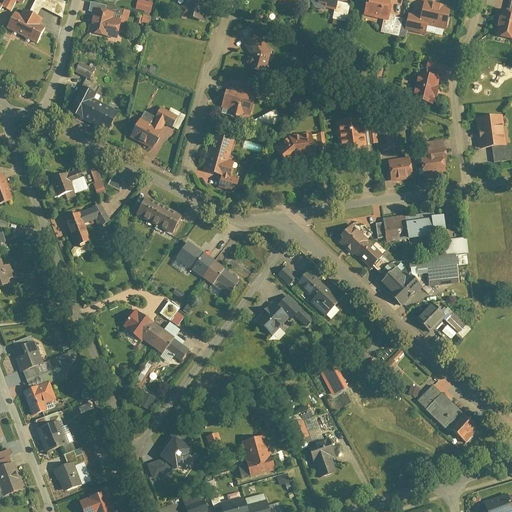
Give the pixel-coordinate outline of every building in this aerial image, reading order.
[(3,30),(36,48),(46,29),(38,25),(41,21),(37,19),(41,9),(62,20),(65,6),(53,0),(35,0),(30,9),(28,13),(23,10),(20,16),(17,14),(13,12),(3,30)] [(137,0),(134,10),(150,14),(152,4),(137,0)] [(172,0),(169,14),(198,21),(202,0),(172,0)] [(304,0),(303,4),(325,10),(323,17),(338,21),(342,1),(337,0),(304,0)] [(359,0),(356,14),(375,19),(373,31),(392,36),(397,14),(381,10),(383,0),(359,0)] [(402,10),(397,29),(419,34),(422,25),(440,29),(446,5),(425,0),(417,0),(414,13),(402,10)] [(494,9),(488,36),(511,41),(511,0),(504,0),(502,10),(494,9)] [(84,33),(114,42),(118,29),(125,31),(130,14),(86,2),(83,14),(89,16),(84,33)] [(253,32),(234,40),(244,54),(238,67),(254,73),(265,49),(253,32)] [(77,57),(70,69),(88,79),(95,67),(77,57)] [(404,99),(424,104),(432,70),(438,71),(440,64),(420,59),(417,72),(410,70),(404,99)] [(360,75),(373,79),(377,66),(364,63),(360,75)] [(238,88),(219,83),(212,106),(224,110),(222,117),(233,120),(235,111),(244,114),(254,78),(241,75),(238,88)] [(82,80),(66,112),(106,133),(119,108),(96,97),(100,89),(82,80)] [(138,110),(124,137),(147,148),(159,126),(171,132),(180,115),(164,107),(162,111),(154,107),(150,116),(138,110)] [(255,134),(279,122),(274,112),(250,123),(255,134)] [(468,115),(471,146),(500,143),(496,112),(468,115)] [(332,152),(360,151),(358,115),(330,116),(332,152)] [(373,116),(366,117),(371,146),(378,145),(373,116)] [(228,190),(232,177),(222,174),(226,158),(222,157),(227,139),(205,133),(194,170),(213,176),(210,185),(228,190)] [(265,149),(280,165),(291,157),(316,155),(314,134),(279,138),(265,149)] [(378,135),(379,152),(396,151),(395,134),(378,135)] [(439,136),(415,137),(416,170),(437,169),(436,155),(440,155),(439,136)] [(381,174),(408,174),(408,153),(380,153),(381,174)] [(99,169),(91,171),(94,195),(102,193),(99,169)] [(65,172),(45,180),(53,202),(74,194),(65,172)] [(0,204),(11,201),(2,173),(0,173),(0,204)] [(111,176),(106,187),(119,193),(124,182),(111,176)] [(132,217),(151,227),(162,206),(143,196),(132,217)] [(58,220),(73,253),(92,244),(83,224),(93,219),(98,230),(110,224),(100,201),(58,220)] [(151,227),(170,237),(181,216),(162,206),(151,227)] [(430,213),(377,219),(380,244),(436,237),(435,234),(444,232),(442,218),(430,219),(430,213)] [(333,241),(350,256),(365,239),(348,224),(333,241)] [(350,256),(366,272),(382,255),(365,239),(350,256)] [(171,261),(198,279),(210,261),(183,243),(171,261)] [(419,288),(457,283),(453,253),(405,259),(407,278),(417,276),(419,288)] [(0,260),(0,289),(13,285),(4,259),(0,260)] [(198,279),(225,297),(237,279),(210,261),(198,279)] [(412,286),(392,266),(373,285),(394,305),(412,286)] [(288,287),(296,279),(284,267),(276,276),(288,287)] [(341,304),(304,270),(291,284),(304,296),(301,299),(325,321),(341,304)] [(170,323),(179,308),(167,302),(159,316),(170,323)] [(269,302),(251,318),(270,339),(288,323),(269,302)] [(427,336),(445,318),(429,303),(411,321),(427,336)] [(116,329),(144,350),(157,332),(129,311),(116,329)] [(169,359),(176,364),(184,353),(157,332),(144,350),(164,365),(169,359)] [(42,365),(33,342),(7,352),(16,375),(42,365)] [(397,365),(395,363),(402,355),(394,346),(379,361),(376,358),(368,365),(383,379),(397,365)] [(334,366),(319,373),(331,397),(346,390),(334,366)] [(454,446),(472,428),(423,382),(406,401),(454,446)] [(17,394),(26,420),(40,415),(37,406),(50,401),(44,384),(17,394)] [(147,412),(154,399),(144,394),(137,406),(147,412)] [(285,412),(292,409),(289,400),(282,403),(285,412)] [(32,430),(41,456),(66,447),(57,421),(32,430)] [(207,437),(211,456),(221,454),(217,435),(207,437)] [(242,481),(275,472),(266,438),(241,445),(247,467),(239,469),(242,481)] [(172,439),(158,457),(159,460),(147,463),(154,484),(169,478),(175,473),(184,476),(198,457),(172,439)] [(309,458),(316,479),(338,472),(331,450),(309,458)] [(48,470),(56,495),(86,484),(77,460),(48,470)] [(0,467),(0,498),(21,491),(11,464),(0,467)] [(205,484),(211,503),(218,501),(213,481),(205,484)] [(73,503),(76,511),(108,511),(102,492),(73,503)] [(511,511),(506,495),(480,503),(483,511),(511,511)] [(242,511),(241,509),(237,497),(215,504),(217,511),(242,511)] [(266,511),(263,502),(241,509),(242,511),(266,511)]
